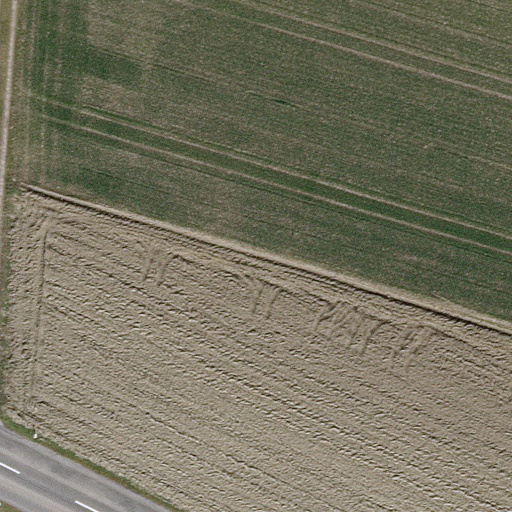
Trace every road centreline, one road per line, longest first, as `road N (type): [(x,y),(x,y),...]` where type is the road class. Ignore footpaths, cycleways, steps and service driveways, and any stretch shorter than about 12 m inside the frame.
road 1 (track): [(23,0),(0,371)]
road 2 (tertiary): [(139,511),(0,440)]
